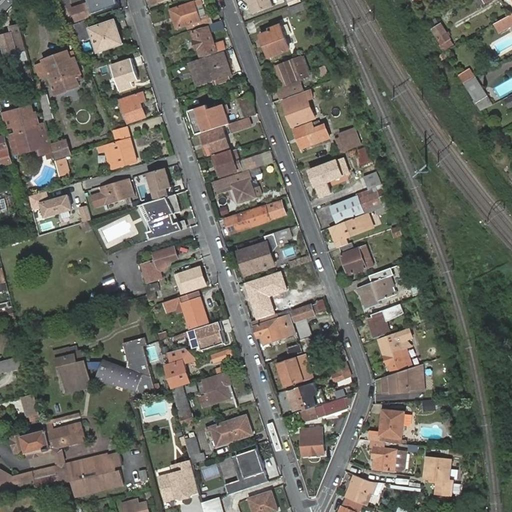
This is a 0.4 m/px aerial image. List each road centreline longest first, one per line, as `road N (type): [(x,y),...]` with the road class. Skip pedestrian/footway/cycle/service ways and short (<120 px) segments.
road 1 (residential): [(317,511),(366,382),(225,0)]
road 2 (tertiary): [(134,0),(305,511)]
